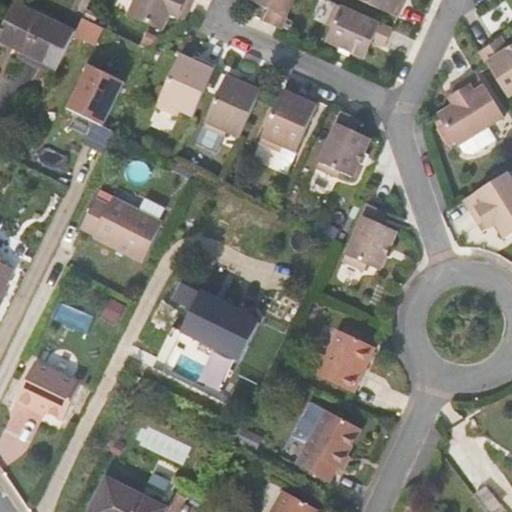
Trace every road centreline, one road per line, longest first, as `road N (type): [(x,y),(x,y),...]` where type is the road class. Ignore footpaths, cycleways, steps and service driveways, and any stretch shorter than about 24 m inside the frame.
road 1 (unknown): [(187,236),(49,511)]
road 2 (residential): [(401,96),(219,17),(228,0)]
road 3 (residential): [(401,96),(448,267)]
road 4 (residential): [(373,511),(443,367)]
road 5 (residential): [(448,267),(422,292),(415,313),(421,344),(443,367)]
